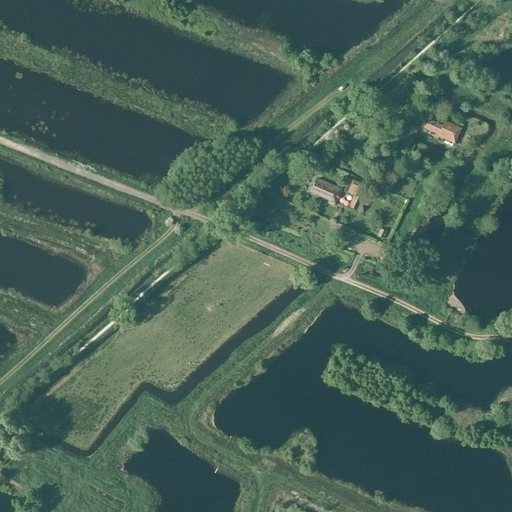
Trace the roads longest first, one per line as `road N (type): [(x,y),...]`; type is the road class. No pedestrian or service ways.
road 1 (track): [(0,140),(223,226),(464,335),(511,335)]
road 2 (track): [(177,209),(168,234),(0,381)]
road 3 (track): [(354,108),(332,99),(191,214)]
